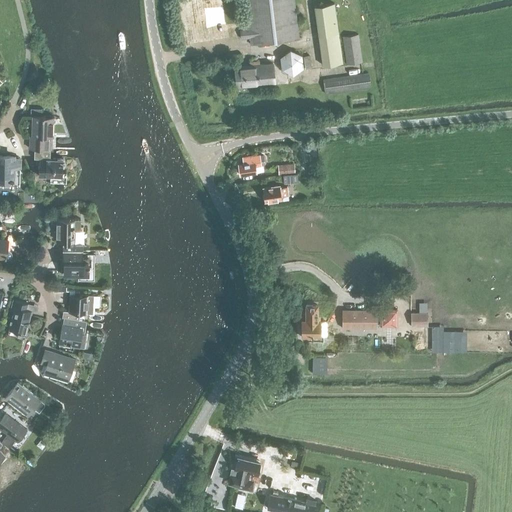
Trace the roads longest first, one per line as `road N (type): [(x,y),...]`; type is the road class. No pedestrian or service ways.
road 1 (unclassified): [(146,511),(247,342),(253,313),(242,256),(199,163)]
road 2 (unclassified): [(199,163),(263,137),(511,113)]
road 3 (unclassified): [(199,163),(173,113),(149,0)]
